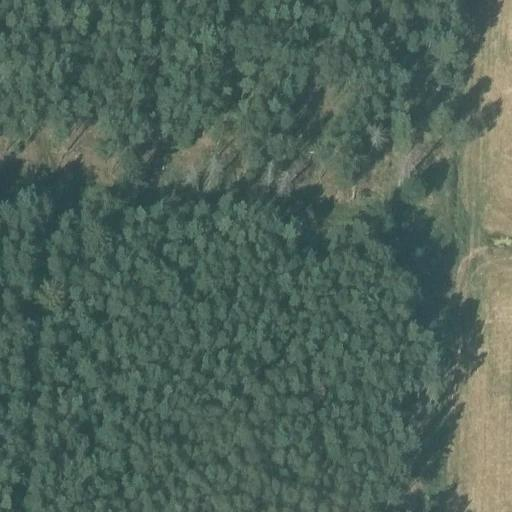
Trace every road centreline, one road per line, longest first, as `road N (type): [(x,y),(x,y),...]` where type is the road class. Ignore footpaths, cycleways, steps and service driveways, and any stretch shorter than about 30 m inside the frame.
road 1 (track): [(23,511),(64,0)]
road 2 (track): [(254,214),(0,199)]
